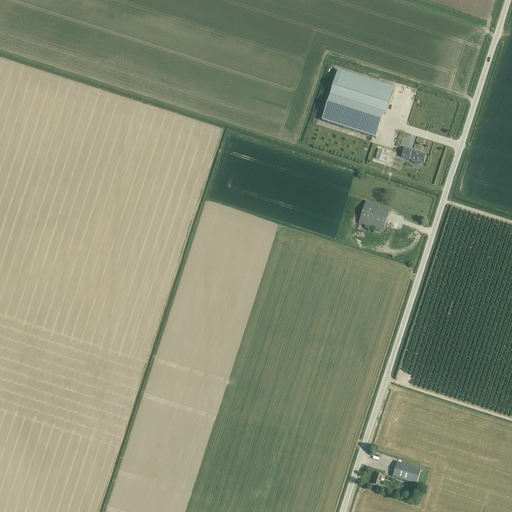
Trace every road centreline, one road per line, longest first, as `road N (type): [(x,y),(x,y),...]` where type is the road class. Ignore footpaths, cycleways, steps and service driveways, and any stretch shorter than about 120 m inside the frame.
road 1 (unclassified): [(342,511),(508,0)]
road 2 (unknown): [(385,379),(511,420)]
